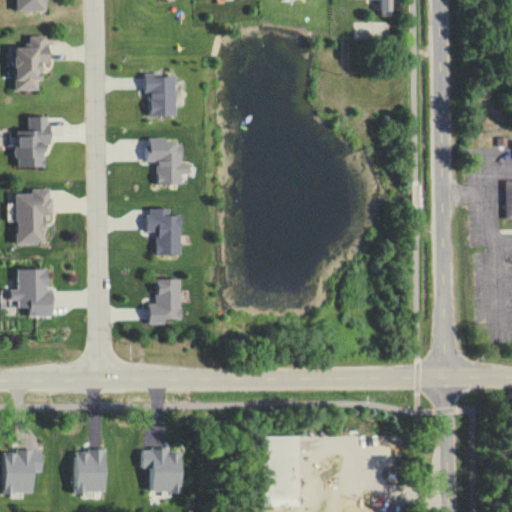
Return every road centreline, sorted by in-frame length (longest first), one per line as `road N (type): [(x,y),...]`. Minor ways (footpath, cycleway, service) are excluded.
road 1 (residential): [(439,0),(451,511)]
road 2 (tertiary): [(511,372),(0,381)]
road 3 (residential): [(98,380),(93,0)]
